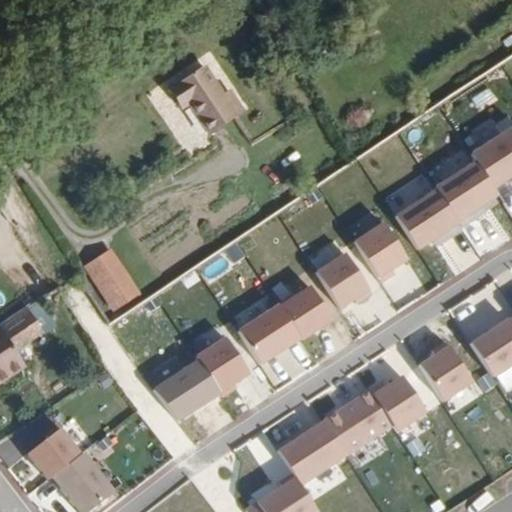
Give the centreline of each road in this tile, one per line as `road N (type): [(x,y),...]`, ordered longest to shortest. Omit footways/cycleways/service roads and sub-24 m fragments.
road 1 (residential): [(127,511),(511,262)]
road 2 (primary): [(0,92),(88,0)]
